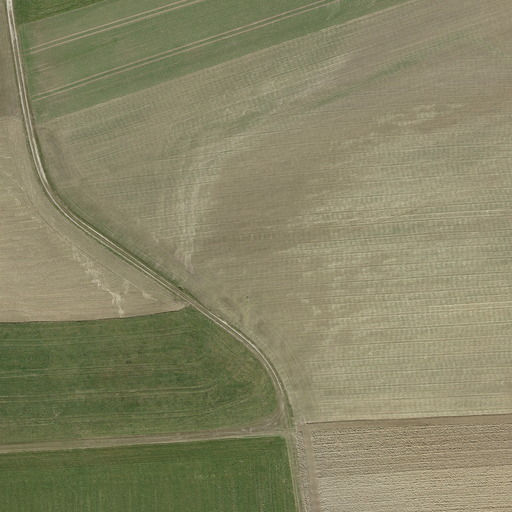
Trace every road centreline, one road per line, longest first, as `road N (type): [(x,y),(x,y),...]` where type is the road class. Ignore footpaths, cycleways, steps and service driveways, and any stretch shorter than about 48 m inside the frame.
road 1 (track): [(9,0),(46,179),(99,234),(251,341),(281,382),(289,421)]
road 2 (track): [(0,444),(289,421)]
